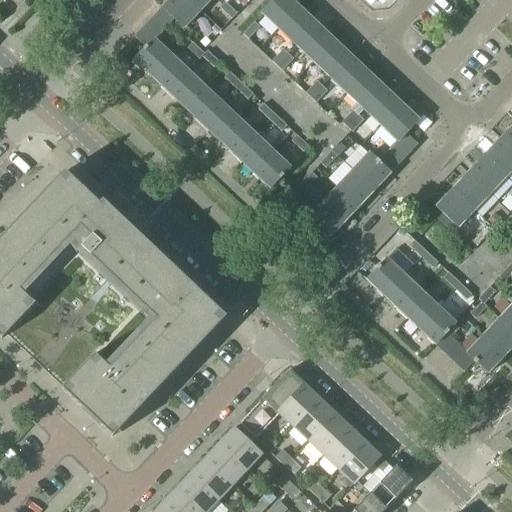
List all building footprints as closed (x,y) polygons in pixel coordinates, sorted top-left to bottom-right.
[(169,0),(161,9),(173,20),(172,21),(182,31),(183,30),(188,35),(190,33),(185,28),(199,13),(185,0),(169,0)] [(218,0),(185,0),(199,13),(211,0),(215,0),(218,3),(220,1),(218,0)] [(263,18),(277,30),(297,8),(288,0),(275,0),(261,15),(261,16),(256,21),(258,23),(263,18)] [(219,9),(231,20),(236,15),(224,4),(219,9)] [(287,50),(289,52),(314,24),(297,8),(277,30),(292,45),(287,50)] [(152,18),(164,30),(172,21),(173,20),(161,9),(153,18),(152,18)] [(143,28),(155,39),(164,30),(152,18),(152,19),(144,28),(143,28)] [(253,24),(242,36),(247,41),(259,29),(253,24)] [(296,48),(311,62),(331,40),(314,24),(289,52),(291,54),(296,48)] [(210,30),(216,36),(220,32),(214,26),(210,30)] [(134,38),(144,48),(146,49),(153,41),(155,39),(143,28),(143,29),(135,38),(134,37),(134,38)] [(321,82),(323,84),(348,56),(331,40),(311,62),(326,77),(321,82)] [(133,62),(149,78),(169,56),(153,41),(146,49),(144,48),(142,50),(143,51),(133,62)] [(199,61),(201,58),(204,55),(192,44),(187,49),(199,61)] [(149,78),(168,95),(187,73),(171,57),(176,52),(174,51),(169,56),(149,78)] [(271,63),(276,68),(287,56),(282,51),(271,63)] [(206,52),(204,55),(201,58),(213,69),(218,63),(206,52)] [(287,56),(276,68),(281,73),(292,61),(287,56)] [(330,80),(345,95),(365,73),(348,56),(323,84),(325,86),(330,80)] [(168,95),(184,111),(204,89),(187,73),(168,95)] [(224,79),(235,90),(240,85),(229,73),(224,79)] [(345,95),(362,111),(383,89),(365,73),(345,95)] [(304,95),(309,100),(321,88),(316,83),(304,95)] [(240,85),(235,90),(247,101),(252,96),(240,85)] [(321,88),(309,100),(315,105),(326,93),(321,88)] [(184,111),(201,126),(221,105),(204,89),(184,111)] [(362,111),(379,127),(399,105),(383,89),(362,111)] [(201,126),(218,142),(238,121),(221,105),(201,126)] [(257,111),(269,122),(274,116),(262,105),(257,111)] [(379,127),(396,143),(404,134),(405,135),(418,122),(399,105),(379,127)] [(341,123),(346,128),(357,117),(352,112),(341,123)] [(274,116),(269,122),(281,133),(286,127),(274,116)] [(357,117),(346,128),(351,133),(362,122),(357,117)] [(235,158),(255,137),(238,121),(218,142),(235,158)] [(511,126),(499,140),(511,152),(511,126)] [(396,143),(395,144),(407,156),(408,156),(407,155),(415,146),(416,147),(417,146),(405,135),(404,134),(396,143)] [(235,158),(252,174),(272,153),(255,137),(235,158)] [(291,142),(302,154),(308,148),(296,137),(291,142)] [(511,152),(499,140),(483,157),(505,178),(511,170),(511,152)] [(395,144),(385,154),(398,166),(398,165),(406,156),(407,156),(395,144)] [(337,145),(331,152),(336,157),(343,150),(337,145)] [(331,152),(319,165),(325,170),(336,157),(331,152)] [(272,153),(252,174),(269,190),(279,179),(279,180),(282,177),(289,169),(272,153)] [(385,154),(377,163),(389,174),(397,166),(398,166),(385,154)] [(347,167),(352,172),(374,191),(389,175),(389,174),(377,163),(368,155),(354,170),(348,165),(347,167)] [(483,157),(467,174),(489,195),(505,178),(483,157)] [(352,172),(336,189),(357,209),(374,191),(352,172)] [(6,336),(62,389),(60,391),(111,440),(224,320),(115,216),(113,214),(101,203),(98,206),(63,173),(0,239),(0,341),(0,342),(6,336)] [(310,174),(299,186),(305,191),(316,179),(310,174)] [(467,174),(451,191),(473,213),(489,195),(467,174)] [(305,191),(299,186),(288,197),(294,203),(305,191)] [(336,189),(320,206),(341,226),(357,209),(336,189)] [(451,191),(442,201),(435,208),(457,229),(473,213),(451,191)] [(511,199),(509,197),(500,206),(509,213),(511,209),(511,199)] [(341,226),(320,206),(303,223),(311,230),(310,231),(313,234),(314,233),(325,243),(341,226)] [(487,224),(478,233),(484,239),(492,230),(493,229),(487,224)] [(408,247),(420,259),(425,253),(413,242),(408,247)] [(425,253),(420,259),(431,270),(437,264),(425,253)] [(365,282),(383,298),(403,277),(386,260),(378,268),(378,267),(375,270),(376,271),(365,282)] [(511,273),(511,269),(509,267),(498,278),(503,284),(511,273)] [(383,298),(400,314),(420,293),(405,279),(410,274),(408,272),(403,277),(383,298)] [(442,279),(453,290),(459,285),(447,274),(442,279)] [(459,285),(453,290),(465,301),(471,296),(459,285)] [(477,300),(480,303),(483,305),(494,294),(488,288),(477,300)] [(400,314),(417,330),(437,309),(420,293),(400,314)] [(510,307),(498,320),(511,333),(511,304),(507,300),(505,302),(510,307)] [(483,305),(480,303),(469,315),(475,320),(486,308),(483,305)] [(434,346),(445,335),(454,325),(437,309),(417,330),(434,347),(434,346)] [(479,329),(478,331),(504,356),(511,347),(511,333),(498,320),(485,334),(479,329)] [(460,350),(464,353),(476,364),(487,374),(504,356),(478,331),(476,333),(481,338),(467,353),(462,348),(460,350)] [(443,355),(454,344),(445,335),(434,346),(443,355)] [(452,364),(453,365),(464,353),(460,350),(454,344),(443,355),(443,356),(444,355),(453,364),(452,364)] [(475,365),(476,364),(464,353),(453,365),(454,364),(463,373),(462,373),(463,374),(473,363),(475,365)] [(263,432),(278,416),(305,388),(288,372),(246,417),(263,432)] [(278,416),(293,430),(319,402),(305,388),(278,416)] [(293,430),(308,444),(334,416),(319,402),(293,430)] [(308,444),(323,458),(349,430),(334,416),(308,444)] [(255,441),(263,432),(246,417),(238,425),(255,441)] [(232,430),(218,445),(246,472),(260,457),(232,430)] [(323,458),(337,472),(364,444),(349,430),(323,458)] [(259,445),(269,454),(276,446),(266,437),(259,445)] [(372,465),(379,458),(364,444),(337,472),(352,486),(372,465)] [(218,445),(204,460),(232,487),(246,472),(218,445)] [(274,459),(284,468),(291,460),(281,451),(274,459)] [(381,474),(388,467),(379,458),(372,465),(381,474)] [(204,460),(190,475),(218,502),(232,487),(204,460)] [(291,460),(284,468),(293,477),(300,469),(291,460)] [(395,468),(368,495),(385,511),(411,483),(395,468)] [(190,475),(176,490),(198,511),(207,511),(218,502),(190,475)] [(275,485),(284,493),(291,486),(282,477),(275,485)] [(304,487),(313,496),(320,488),(311,479),(304,487)] [(291,486),(284,493),(294,502),(301,495),(291,486)] [(320,488),(313,496),(323,505),(330,497),(320,488)] [(198,511),(176,490),(161,505),(168,511),(198,511)] [(383,511),(385,511),(368,495),(352,511),(383,511)] [(262,498),(253,507),(257,511),(262,511),(269,505),(262,498)] [(329,510),(330,511),(345,511),(336,503),(329,510)]
